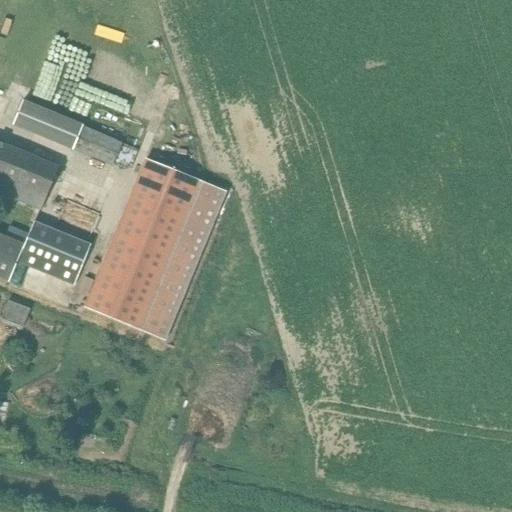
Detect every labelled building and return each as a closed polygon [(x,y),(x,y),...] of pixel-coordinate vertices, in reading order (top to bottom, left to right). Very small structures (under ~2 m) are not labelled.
[(53,134),(74,143),(71,150),(112,166),(121,144),(80,129),(83,120),(61,111),(53,134)] [(0,144),(0,193),(41,210),(58,168),(0,144)] [(145,159),(106,253),(84,309),(163,341),(224,192),(199,181),(145,159)] [(23,246),(16,262),(73,285),(89,246),(32,223),(23,245),(23,246)] [(0,235),(0,279),(7,283),(16,262),(23,246),(23,245),(4,237),(0,235)] [(6,301),(0,318),(0,319),(22,328),(29,310),(6,301)] [(0,425),(5,427),(9,403),(0,402),(0,401),(0,425)]
